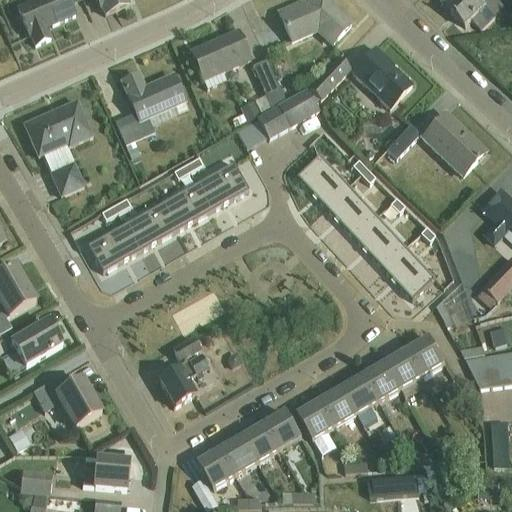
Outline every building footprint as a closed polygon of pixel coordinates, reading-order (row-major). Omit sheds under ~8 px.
[(47,32),(75,19),(66,0),(43,0),(17,11),(30,40),(31,39),(35,50),(51,43),(47,32)] [(95,0),(101,12),(102,12),(105,18),(131,7),(128,0),(95,0)] [(495,2),(487,10),(477,0),(449,0),(456,8),(450,14),(466,30),(472,24),(482,34),(505,12),(495,2)] [(332,49),(338,42),(351,28),(329,8),(325,12),(317,4),(305,10),(303,6),(279,16),(292,45),(316,34),(332,49)] [(225,85),(222,77),(251,65),(239,35),(191,56),(203,85),(206,93),(225,85)] [(390,113),(412,89),(385,64),(387,63),(376,52),(352,77),(390,113)] [(321,104),(350,74),(338,62),(309,93),(321,104)] [(278,111),(286,106),(268,64),(254,70),(273,114),(278,111)] [(148,122),(185,105),(174,80),(145,92),(139,79),(122,86),(136,118),(116,126),(126,150),(155,137),(148,122)] [(288,83),(280,92),(288,98),(295,89),(288,83)] [(307,94),(286,106),(278,111),(290,132),(319,115),(307,94)] [(78,106),(25,129),(39,161),(44,159),(66,149),(69,148),(70,151),(93,141),(78,106)] [(247,126),(259,120),(253,108),(241,114),(247,126)] [(278,111),(273,114),(257,123),(259,125),(269,142),(269,143),(290,132),(278,111)] [(463,180),(485,156),(445,118),(423,141),(463,180)] [(259,125),(237,136),(242,144),(247,154),(269,142),(259,125)] [(396,163),(419,139),(409,130),(386,154),(396,163)] [(132,163),(139,159),(136,151),(128,155),(132,163)] [(366,154),(365,157),(366,160),(368,161),(371,160),(373,158),(372,155),(369,153),(366,154)] [(348,191),(319,160),(296,181),(325,213),(348,191)] [(198,164),(186,171),(190,178),(202,171),(198,164)] [(366,175),(358,166),(352,171),(360,180),(366,175)] [(84,190),(74,167),(52,177),(50,178),(60,201),(62,200),(84,190)] [(233,168),(196,189),(211,216),(249,195),(233,168)] [(186,171),(173,178),(176,182),(178,185),(190,178),(186,171)] [(375,183),(366,175),(360,180),(369,189),(375,183)] [(196,189),(160,209),(175,237),(211,216),(196,189)] [(377,222),(348,191),(325,213),(354,243),(377,222)] [(511,204),(503,196),(485,215),(498,227),(487,240),(496,248),(511,231),(511,204)] [(404,212),(395,204),(392,208),(390,210),(399,218),(404,212)] [(126,205),(113,212),(117,219),(130,212),(128,209),(126,205)] [(160,209),(124,230),(139,257),(175,237),(160,209)] [(113,212),(101,219),(105,226),(117,219),(113,212)] [(405,252),(377,222),(354,243),(382,274),(405,252)] [(124,230),(87,251),(102,278),(139,257),(124,230)] [(435,241),(426,233),(420,239),(429,247),(435,241)] [(434,284),(405,252),(382,274),(411,305),(434,284)] [(511,291),(511,262),(484,292),(485,293),(482,297),(495,309),(511,291)] [(0,339),(12,333),(6,323),(9,321),(37,305),(16,270),(0,279),(0,339)] [(443,306),(437,311),(448,332),(455,328),(443,306)] [(26,371),(63,349),(48,324),(11,346),(26,371)] [(507,332),(491,336),(495,352),(511,348),(507,332)] [(180,366),(201,354),(194,341),(173,353),(180,366)] [(409,357),(424,382),(446,369),(431,344),(409,357)] [(482,351),(461,354),(465,362),(486,359),(482,351)] [(242,367),(236,356),(231,359),(229,368),(231,373),(242,367)] [(424,382),(409,357),(387,370),(402,395),(424,382)] [(511,391),(511,358),(502,361),(507,392),(511,391)] [(201,376),(209,371),(202,359),(189,367),(187,366),(159,383),(176,412),(197,399),(188,385),(196,380),(198,384),(204,381),(201,376)] [(507,392),(502,361),(490,362),(495,394),(507,392)] [(495,394),(490,362),(467,366),(484,396),(495,394)] [(387,370),(366,383),(381,408),(402,395),(387,370)] [(76,432),(102,417),(83,383),(65,393),(59,382),(34,396),(44,415),(61,406),(76,432)] [(366,383),(344,395),(359,421),(365,430),(378,422),(372,413),(381,408),(366,383)] [(457,387),(445,394),(456,412),(467,405),(457,387)] [(344,395),(322,408),(337,433),(359,421),(344,395)] [(3,411),(7,423),(30,414),(26,403),(3,411)] [(337,433),(322,408),(299,422),(314,447),(337,433)] [(289,418),(266,431),(280,457),(303,444),(289,418)] [(493,426),(495,470),(511,471),(509,427),(493,426)] [(280,457),(266,431),(244,444),(258,469),(280,457)] [(9,443),(17,457),(27,450),(19,437),(9,443)] [(258,469),(244,444),(222,456),(237,481),(258,469)] [(237,481),(222,456),(200,469),(215,494),(237,481)] [(468,458),(469,467),(481,466),(480,457),(468,458)] [(469,467),(468,458),(457,459),(458,468),(469,467)] [(413,463),(413,472),(425,471),(424,462),(413,463)] [(413,472),(413,463),(401,465),(402,473),(413,472)] [(126,496),(128,467),(96,464),(95,480),(83,479),(82,492),(126,496)] [(369,467),(357,468),(358,477),(370,476),(369,467)] [(358,477),(357,468),(346,469),(347,478),(358,477)] [(49,500),(51,480),(22,477),(20,497),(49,500)] [(368,486),(369,503),(419,499),(418,481),(368,486)] [(205,485),(194,491),(206,511),(214,511),(219,510),(205,485)] [(480,487),(479,502),(488,503),(498,504),(499,488),(489,487),(480,487)] [(20,497),(19,503),(23,509),(30,511),(32,499),(20,497)] [(306,507),(306,498),(294,498),(294,507),(306,507)] [(306,498),(306,507),(317,507),(317,498),(306,498)] [(458,500),(444,507),(447,511),(455,511),(463,508),(458,500)]
